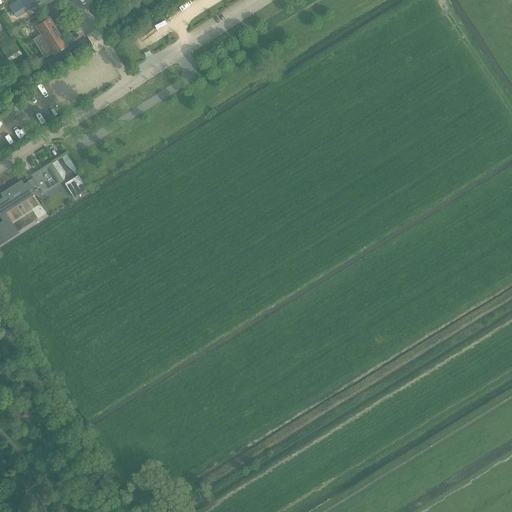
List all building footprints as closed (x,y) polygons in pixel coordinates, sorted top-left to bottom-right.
[(44,0),(17,0),(8,6),(16,18),(44,0)] [(42,35),(34,40),(37,44),(45,57),(52,52),(54,54),(66,47),(62,39),(57,32),(51,22),(47,21),(37,27),(42,35)] [(14,42),(2,50),(10,63),(22,56),(14,42)] [(44,168),(33,176),(32,175),(32,176),(34,178),(28,182),(34,191),(39,187),(43,193),(62,181),(51,164),(44,168)] [(78,176),(65,184),(74,198),(87,190),(78,176)] [(0,217),(3,221),(0,223),(0,230),(0,231),(0,243),(15,234),(7,222),(8,222),(8,221),(4,215),(2,213),(5,212),(9,210),(9,209),(15,205),(16,205),(20,202),(25,199),(27,198),(32,195),(33,196),(33,195),(32,193),(34,192),(35,192),(28,182),(24,185),(23,185),(21,182),(20,182),(21,183),(17,186),(9,190),(9,191),(9,190),(1,194),(2,195),(3,197),(5,200),(1,202),(0,201),(0,217)]
